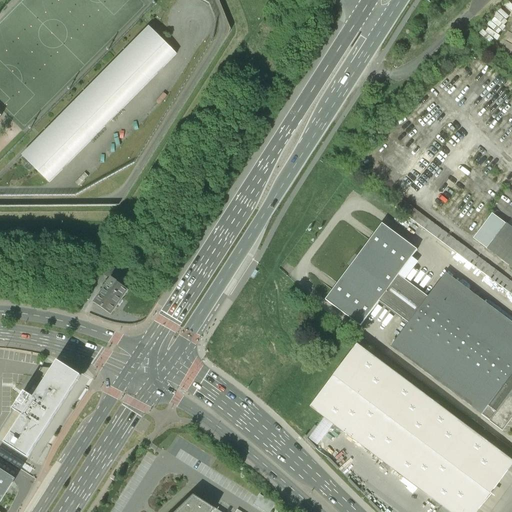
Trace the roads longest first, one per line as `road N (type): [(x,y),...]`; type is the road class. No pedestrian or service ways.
road 1 (primary): [(363,9),(143,350)]
road 2 (primary): [(167,364),(385,23)]
road 3 (primary): [(350,511),(276,443),(167,364)]
road 4 (primary): [(151,384),(263,462),(318,511)]
road 5 (primary): [(128,372),(38,511)]
road 6 (primary): [(67,511),(151,384)]
road 7 (secondary): [(143,350),(79,326),(0,311)]
road 8 (secondary): [(0,331),(70,347),(128,372)]
